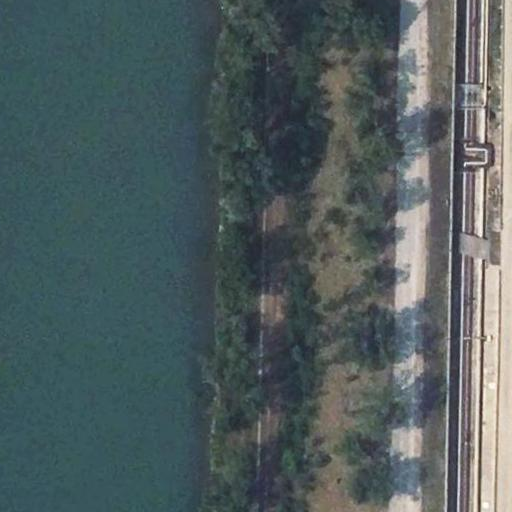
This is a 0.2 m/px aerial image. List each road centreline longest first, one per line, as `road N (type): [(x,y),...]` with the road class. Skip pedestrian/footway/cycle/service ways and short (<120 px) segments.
road 1 (track): [(262,511),(276,0)]
road 2 (track): [(410,511),(421,0)]
